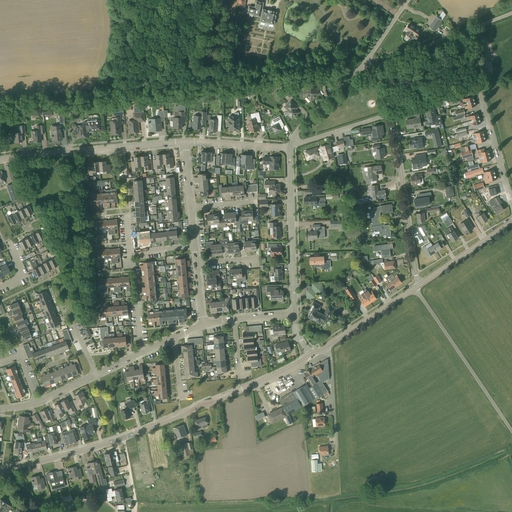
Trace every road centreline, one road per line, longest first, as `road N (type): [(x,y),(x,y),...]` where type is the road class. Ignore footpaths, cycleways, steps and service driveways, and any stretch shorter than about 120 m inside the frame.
road 1 (tertiary): [(0,471),(123,438),(309,353)]
road 2 (track): [(201,89),(0,110)]
road 3 (residential): [(417,286),(391,112)]
road 4 (residential): [(294,314),(288,147)]
road 5 (unclassified): [(362,66),(511,12)]
road 6 (track): [(356,72),(201,89)]
road 7 (tertiary): [(309,353),(417,286)]
road 8 (residential): [(511,203),(471,87)]
road 9 (residential): [(0,160),(121,147)]
